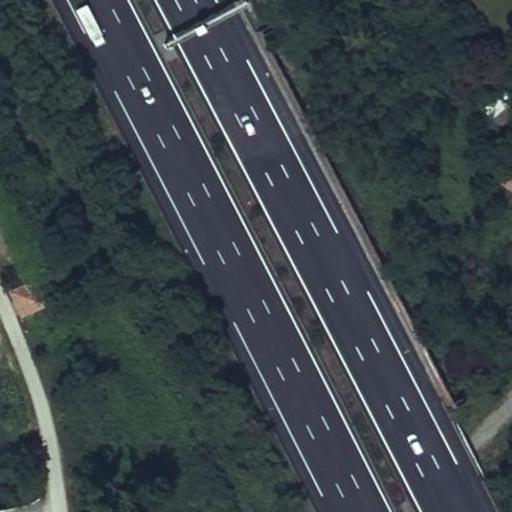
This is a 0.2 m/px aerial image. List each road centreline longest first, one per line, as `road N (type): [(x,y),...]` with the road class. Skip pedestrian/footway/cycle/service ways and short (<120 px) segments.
road 1 (motorway): [(453,511),(185,0)]
road 2 (motorway): [(98,0),(356,511)]
